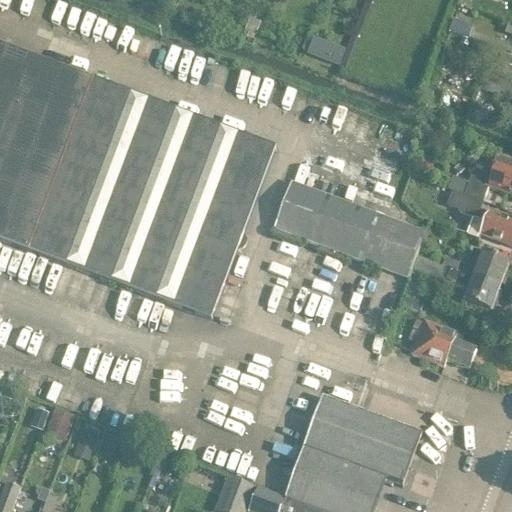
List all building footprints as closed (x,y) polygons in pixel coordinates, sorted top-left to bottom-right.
[(453,21),(449,33),(464,38),(468,40),(473,26),(454,19),(453,21)] [(314,38),(308,55),(340,67),(346,50),(314,38)] [(277,149),(0,44),(0,239),(213,319),(277,149)] [(511,56),(503,53),(500,62),(511,66),(511,56)] [(505,80),(486,73),(480,88),(499,95),(505,80)] [(511,82),(505,80),(499,95),(511,99),(511,82)] [(475,111),(491,116),(495,104),(479,99),(475,111)] [(328,140),(326,150),(346,154),(348,144),(328,140)] [(403,187),(410,153),(398,151),(396,162),(388,160),(384,183),(403,187)] [(511,162),(498,157),(493,168),(497,170),(491,184),(470,176),(463,193),(485,201),(490,188),(511,196),(511,162)] [(425,233),(292,182),(275,227),(408,278),(425,233)] [(485,201),(463,193),(455,190),(449,206),(462,211),(461,213),(472,218),(466,236),(476,239),(478,235),(511,247),(511,222),(481,211),(485,201)] [(283,241),(275,262),(294,269),(302,249),(283,241)] [(446,259),(443,266),(475,278),(501,288),(510,263),(477,251),(471,266),(466,264),(465,267),(446,259)] [(443,266),(418,257),(414,270),(470,291),(466,302),(495,313),(500,301),(496,300),(501,288),(475,278),(443,266)] [(235,314),(244,286),(228,281),(218,309),(235,314)] [(407,285),(405,296),(421,299),(423,288),(407,285)] [(420,313),(423,305),(405,298),(402,306),(420,313)] [(35,341),(55,346),(59,327),(39,322),(35,341)] [(414,355),(445,367),(448,361),(470,369),(478,348),(456,340),(458,334),(426,322),(414,355)] [(74,329),(66,350),(75,353),(82,332),(74,329)] [(247,359),(266,364),(271,345),(252,339),(247,359)] [(106,340),(102,360),(112,362),(116,343),(106,340)] [(178,351),(177,360),(173,360),(172,382),(192,383),(193,351),(178,351)] [(312,352),(310,361),(331,366),(333,357),(312,352)] [(372,387),(369,396),(389,404),(392,395),(372,387)] [(323,396),(285,498),(280,511),(373,511),(386,480),(404,487),(423,433),(323,396)] [(420,414),(423,405),(403,399),(400,408),(420,414)] [(49,414),(38,409),(34,421),(45,425),(49,414)] [(55,409),(45,436),(65,443),(75,416),(55,409)] [(172,433),(180,436),(188,418),(179,414),(172,433)] [(100,432),(85,427),(78,446),(93,451),(100,432)] [(111,432),(106,443),(125,450),(129,439),(111,432)] [(151,450),(147,458),(155,461),(158,453),(151,450)] [(259,469),(262,455),(244,451),(241,465),(259,469)] [(164,452),(160,464),(173,469),(177,457),(164,452)] [(249,511),(250,511),(258,488),(258,487),(228,476),(215,511),(218,511),(249,511)] [(0,503),(0,511),(11,511),(21,487),(8,482),(0,503)] [(42,488),(37,500),(46,504),(50,492),(42,488)] [(258,488),(250,511),(251,511),(280,511),(285,498),(258,488)]
